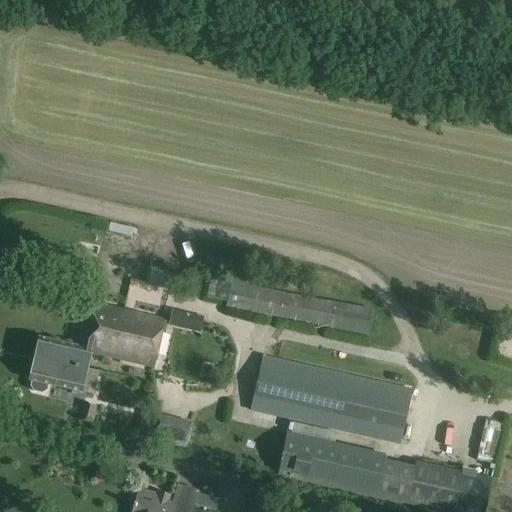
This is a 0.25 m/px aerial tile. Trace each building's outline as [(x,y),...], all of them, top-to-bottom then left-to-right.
[(116,272),(123,243),(109,240),(102,269),(116,272)] [(258,274),(256,288),(256,282),(232,277),(226,309),(368,337),(372,311),(307,298),(309,284),(258,274)] [(37,338),(32,362),(68,371),(69,368),(75,370),(76,367),(86,370),(90,355),(154,370),(163,318),(92,303),(83,349),(37,338)] [(169,321),(167,330),(196,335),(198,327),(169,321)] [(250,413),(400,447),(412,391),(262,357),(250,413)] [(68,371),(32,362),(27,380),(81,395),(86,370),(76,367),(75,370),(69,368),(68,371)] [(82,403),(78,422),(93,425),(97,406),(82,403)] [(159,418),(158,414),(157,416),(144,413),(137,437),(152,441),(153,435),(155,436),(159,418)] [(416,468),(385,460),(386,456),(286,433),(277,477),(376,499),(376,497),(408,504),(409,500),(422,503),(426,487),(412,484),(416,468)] [(170,511),(174,501),(139,491),(132,511),(170,511)]
